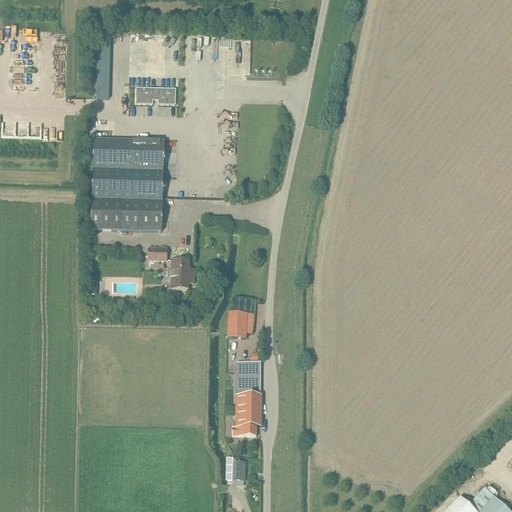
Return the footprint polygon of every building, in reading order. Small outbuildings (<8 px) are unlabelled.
[(96,100),(96,101),(109,101),(111,34),(98,34),(96,91),(96,100)] [(175,91),(136,90),(136,106),(153,106),(153,102),(158,102),(158,106),(175,107),(175,105),(175,91)] [(93,188),(93,201),(162,203),(162,200),(163,190),(164,143),(95,141),(94,153),(93,188)] [(93,205),(92,231),(161,233),(162,206),(162,203),(93,201),(93,203),(93,205)] [(148,250),(148,262),(158,262),(167,262),(167,250),(148,250)] [(172,262),(171,291),(188,292),(189,285),(194,286),(194,276),(194,271),(189,271),(189,263),(172,262)] [(234,301),(233,315),(247,316),(254,316),(255,302),(234,301)] [(228,339),(246,340),(247,316),(233,315),(229,315),(228,339)] [(251,363),(260,364),(260,354),(251,354),(251,363)] [(235,428),(232,428),(232,437),(237,437),(256,437),(256,428),(258,428),(260,428),(261,428),(261,398),(261,397),(260,397),(260,365),(250,365),(249,365),(249,364),(237,364),(237,397),(235,397),(235,428)] [(228,459),(227,483),(232,483),(245,484),(245,465),(242,465),(242,461),(236,461),(236,465),(233,465),(233,459),(228,459)] [(509,511),(485,489),(468,507),(463,502),(460,499),(447,511),(509,511)]
